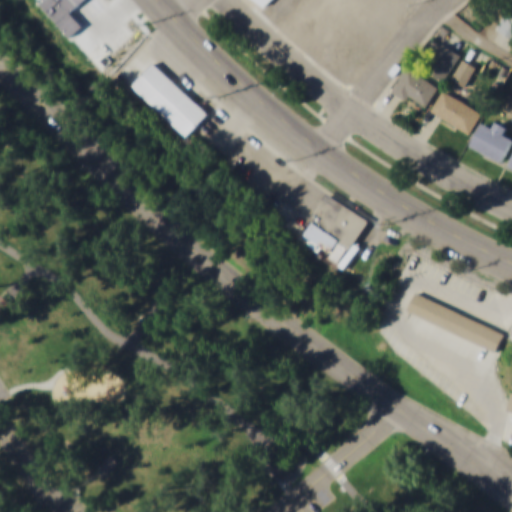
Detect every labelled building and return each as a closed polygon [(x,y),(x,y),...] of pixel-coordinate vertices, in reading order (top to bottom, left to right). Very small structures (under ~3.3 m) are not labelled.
[(59,22),(82,0),(40,0),(39,1),(59,22)] [(254,0),(262,8),(269,0),(254,0)] [(378,38),(365,29),(377,13),(358,0),(348,0),(320,40),(344,57),(354,42),(368,52),(378,38)] [(100,51),(108,58),(134,28),(126,21),(100,51)] [(462,53),(443,41),(425,69),(443,81),(462,53)] [(476,64),(462,57),(451,78),(465,86),(476,64)] [(210,111),(153,61),(132,85),(188,135),(210,111)] [(392,88),(423,109),(439,85),(409,64),(392,88)] [(469,133),(482,110),(443,87),(430,111),(469,133)] [(511,139),(511,136),(505,134),(508,125),(495,120),(493,127),(480,122),(470,146),(504,160),(511,139)] [(326,191),(307,221),(312,224),(303,238),(348,266),(360,246),(355,242),(370,218),(326,191)] [(169,290),(177,298),(166,308),(159,300),(169,290)] [(505,330),(415,290),(406,310),(496,350),(505,330)] [(0,297),(2,295),(10,302),(1,312),(0,311),(0,297)] [(113,455),(120,463),(110,471),(103,464),(113,455)] [(282,461),(295,472),(287,481),(274,470),(282,461)]
